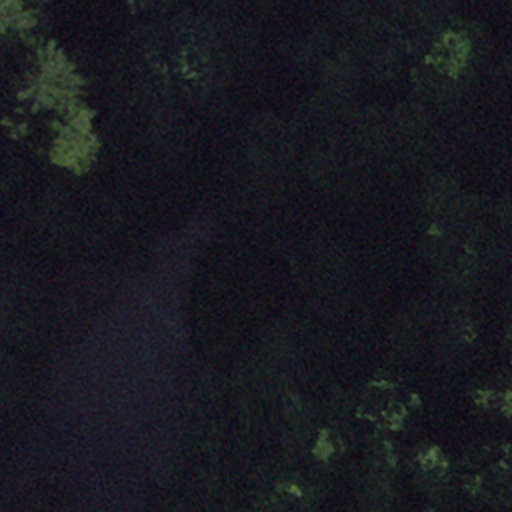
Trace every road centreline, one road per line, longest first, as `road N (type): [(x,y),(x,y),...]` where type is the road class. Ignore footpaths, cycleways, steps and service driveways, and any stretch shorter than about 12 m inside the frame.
road 1 (track): [(77,429),(250,139),(374,0)]
road 2 (unclassified): [(0,476),(27,442),(49,430),(77,429),(108,465),(109,511)]
